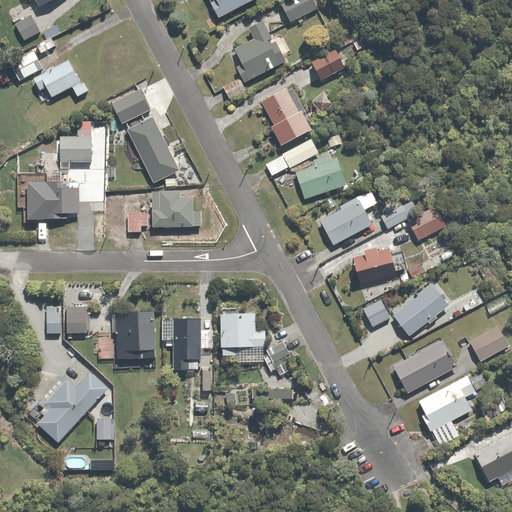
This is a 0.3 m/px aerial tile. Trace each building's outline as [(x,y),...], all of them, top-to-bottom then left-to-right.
[(26,0),(33,0),(38,9),(54,0),(26,0)] [(208,0),(217,17),(250,0),(208,0)] [(313,0),(281,0),(278,2),(289,22),(317,8),(313,0)] [(15,1),(2,7),(6,15),(10,13),(21,37),(47,25),(40,10),(31,14),(26,4),(18,8),(15,1)] [(261,21),(246,28),(251,38),(231,48),(239,63),(235,65),(242,81),(295,55),(285,35),(281,36),(279,33),(270,38),(261,21)] [(57,24),(43,31),(47,39),(61,32),(57,24)] [(42,39),(32,45),(34,48),(8,63),(19,82),(44,67),(35,51),(46,45),(42,39)] [(334,49),(309,63),(319,80),(343,66),(334,49)] [(66,58),(32,77),(40,90),(45,87),(51,98),(71,87),(77,98),(90,91),(85,82),(81,84),(66,58)] [(238,78),(222,87),(229,99),(245,90),(238,78)] [(130,119),(152,108),(141,87),(132,92),(129,86),(115,93),(124,109),(115,114),(122,127),(131,122),(130,119)] [(286,88),(260,101),(271,125),(270,126),(279,143),(310,129),(300,109),(297,111),(286,88)] [(152,117),(126,130),(125,131),(153,183),(179,169),(152,117)] [(76,135),(58,136),(59,163),(93,162),(92,119),(76,120),(76,135)] [(310,138),(280,153),(288,167),(318,152),(310,138)] [(328,153),(312,159),(314,164),(294,171),(304,199),(346,183),(336,155),(330,158),(328,153)] [(44,173),(16,173),(16,207),(26,207),(26,219),(68,219),(68,213),(79,213),(79,180),(44,180),(44,173)] [(181,188),(150,189),(150,226),(203,226),(203,210),(193,210),(193,195),(181,195),(181,188)] [(125,193),(109,193),(108,224),(125,225),(125,193)] [(358,198),(318,219),(332,245),(372,224),(358,198)] [(412,199),(379,215),(386,229),(407,219),(416,238),(451,222),(445,208),(435,213),(431,205),(418,211),(412,199)] [(147,210),(126,210),(126,231),(142,231),(142,226),(147,226),(147,210)] [(121,227),(103,226),(102,236),(121,237),(121,227)] [(363,253),(352,256),(361,286),(400,276),(401,281),(422,276),(419,265),(406,268),(401,249),(391,252),(389,247),(378,250),(377,246),(362,250),(363,253)] [(417,294),(391,314),(407,335),(427,320),(429,323),(437,318),(433,313),(446,304),(429,281),(415,292),(417,294)] [(503,290),(483,302),(490,314),(510,302),(503,290)] [(255,291),(229,291),(229,302),(255,302),(255,291)] [(86,303),(65,304),(65,333),(87,333),(86,303)] [(60,304),(45,304),(46,334),(61,333),(60,304)] [(155,310),(109,311),(110,333),(113,332),(114,369),(157,368),(155,310)] [(218,312),(219,346),(223,346),(223,355),(241,355),(241,345),(266,345),(266,326),(255,327),(255,312),(218,312)] [(202,315),(170,316),(172,369),(195,368),(197,411),(213,410),(211,350),(203,350),(202,315)] [(495,325),(468,341),(479,360),(507,344),(495,325)] [(440,337),(392,365),(407,392),(456,364),(440,337)] [(262,355),(270,372),(292,361),(282,342),(265,350),(266,353),(262,355)] [(479,368),(417,399),(439,446),(460,435),(453,420),(480,406),(486,417),(510,405),(504,393),(493,398),(479,368)] [(58,378),(36,402),(42,408),(38,412),(42,415),(36,422),(55,441),(106,388),(87,370),(75,384),(68,377),(63,382),(58,378)] [(287,388),(272,389),(272,399),(288,398),(287,388)] [(114,417),(96,417),(96,440),(114,440),(114,417)] [(484,429),(465,439),(489,481),(496,477),(500,485),(511,478),(511,429),(511,430),(507,422),(486,433),(484,429)] [(115,458),(90,458),(90,469),(115,469),(115,458)]
